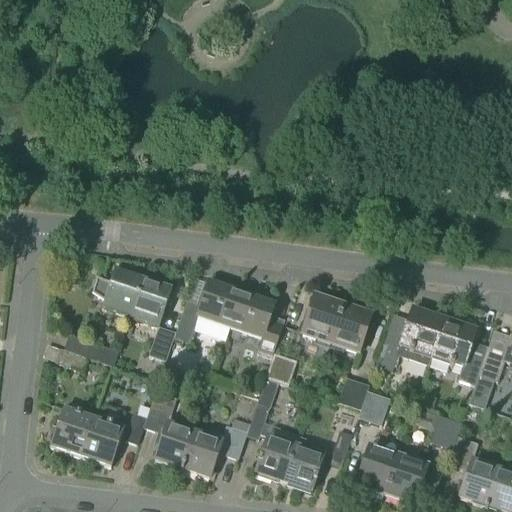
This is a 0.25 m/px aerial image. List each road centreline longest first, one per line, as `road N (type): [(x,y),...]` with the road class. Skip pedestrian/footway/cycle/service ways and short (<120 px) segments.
road 1 (residential): [(511,288),(38,225)]
road 2 (residential): [(12,493),(38,225)]
road 3 (residential): [(162,511),(12,493)]
